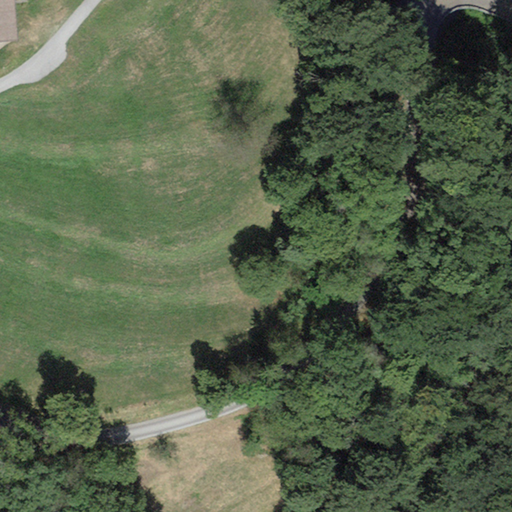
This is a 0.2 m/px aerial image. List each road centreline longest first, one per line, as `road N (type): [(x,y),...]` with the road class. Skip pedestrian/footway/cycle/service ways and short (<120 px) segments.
road 1 (unclassified): [(0,417),(92,439),(150,431),(247,395),(323,339),(363,293),(412,204),(420,170),(414,39),(434,0)]
road 2 (track): [(0,89),(58,50),(96,0)]
